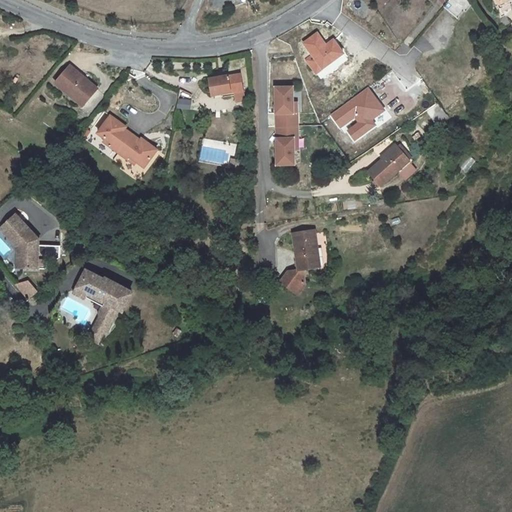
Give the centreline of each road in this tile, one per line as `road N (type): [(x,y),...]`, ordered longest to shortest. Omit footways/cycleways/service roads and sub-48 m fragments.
road 1 (tertiary): [(4,0),(89,35),(154,49),(248,40),(317,0)]
road 2 (unknown): [(266,32),(277,213)]
